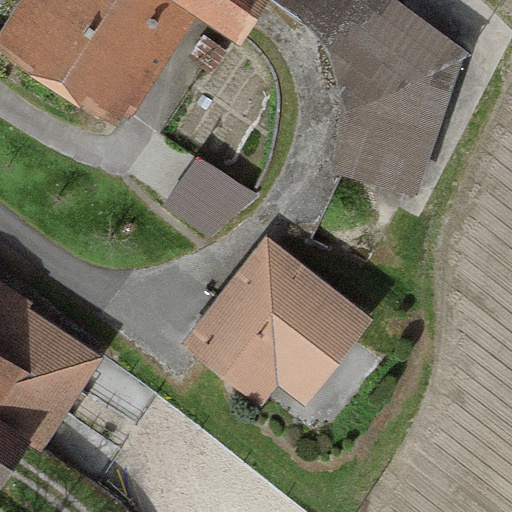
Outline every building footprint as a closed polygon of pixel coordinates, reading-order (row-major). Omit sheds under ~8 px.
[(252,0),(46,0),(20,42),(104,97),(167,0),(200,0),(237,24),(252,0)] [(406,180),(455,52),(383,0),(292,0),(302,7),(331,43),(326,44),(343,102),(331,166),(406,180)] [(211,231),(253,193),(197,156),(166,201),(211,231)] [(200,337),(259,383),(275,363),(302,385),(355,318),(268,250),(200,337)] [(0,482),(42,508),(45,511),(129,511),(126,506),(40,442),(63,408),(40,392),(66,353),(0,309),(0,482)]
